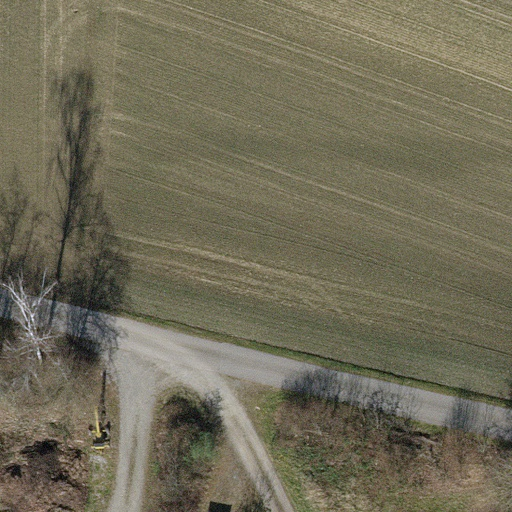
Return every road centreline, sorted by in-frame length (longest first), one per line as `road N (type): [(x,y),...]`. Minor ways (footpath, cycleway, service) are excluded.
road 1 (residential): [(0,302),(511,425)]
road 2 (unknown): [(117,330),(232,439),(283,511)]
